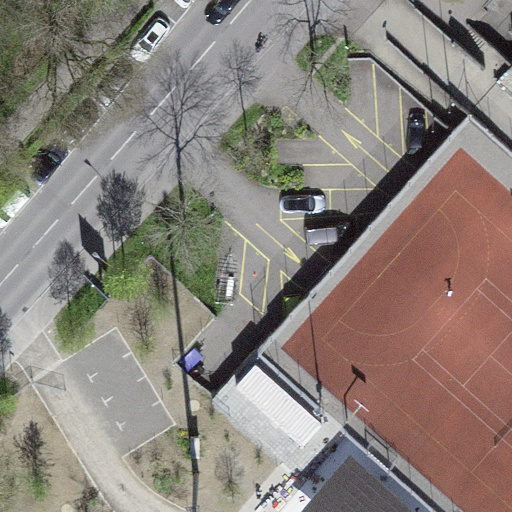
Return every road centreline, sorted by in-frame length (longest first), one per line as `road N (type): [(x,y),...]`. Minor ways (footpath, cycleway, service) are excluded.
road 1 (secondary): [(250,0),(0,276)]
road 2 (track): [(132,0),(0,144)]
